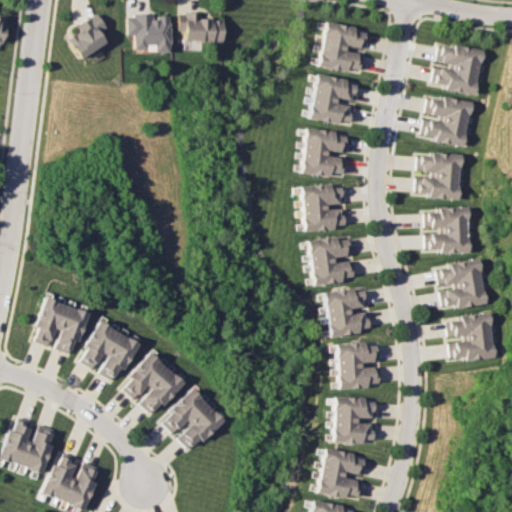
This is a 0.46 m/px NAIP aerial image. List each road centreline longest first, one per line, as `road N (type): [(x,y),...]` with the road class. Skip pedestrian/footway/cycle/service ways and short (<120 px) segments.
road 1 (residential): [(391,511),(413,390),(403,304),(380,219),(378,144),(409,0)]
road 2 (residential): [(0,288),(40,0)]
road 3 (residential): [(0,369),(92,414),(146,489)]
